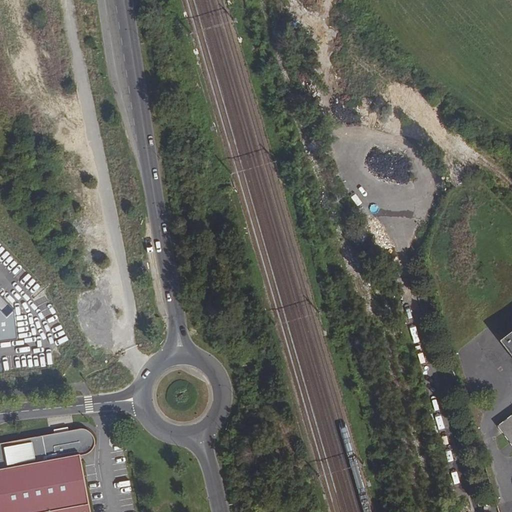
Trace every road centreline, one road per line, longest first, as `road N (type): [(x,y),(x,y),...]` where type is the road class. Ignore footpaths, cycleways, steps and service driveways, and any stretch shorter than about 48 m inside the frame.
road 1 (track): [(70,0),(131,308),(129,348),(146,374)]
road 2 (tertiary): [(118,0),(175,311)]
road 3 (unclassified): [(470,511),(398,265)]
road 4 (tertiary): [(0,413),(142,401)]
